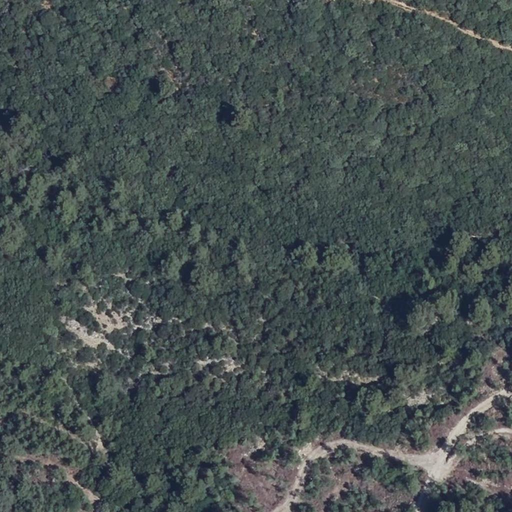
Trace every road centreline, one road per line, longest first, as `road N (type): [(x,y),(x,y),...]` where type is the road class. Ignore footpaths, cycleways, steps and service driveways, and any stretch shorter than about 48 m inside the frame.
road 1 (track): [(417,511),(458,427),(511,393)]
road 2 (track): [(511,53),(387,0)]
